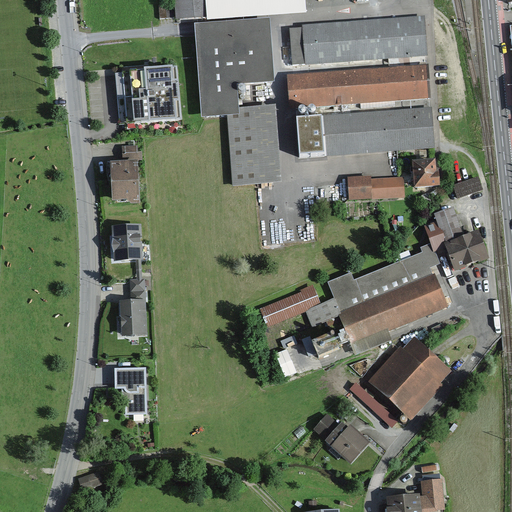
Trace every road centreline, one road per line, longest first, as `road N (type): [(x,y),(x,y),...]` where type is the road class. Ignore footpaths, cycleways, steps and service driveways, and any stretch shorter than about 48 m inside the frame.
road 1 (residential): [(52,511),(81,388),(88,306),(68,41)]
road 2 (residential): [(478,285),(483,352),(389,457),(370,511)]
road 3 (track): [(66,466),(170,449),(232,467),(279,511)]
road 4 (primary): [(511,233),(488,0)]
